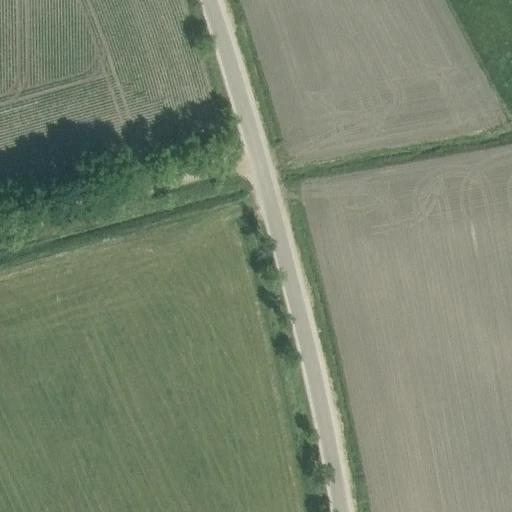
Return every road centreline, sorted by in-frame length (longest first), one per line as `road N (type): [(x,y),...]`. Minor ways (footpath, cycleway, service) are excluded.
road 1 (unclassified): [(340,511),(258,157),(207,0)]
road 2 (track): [(258,157),(0,228)]
